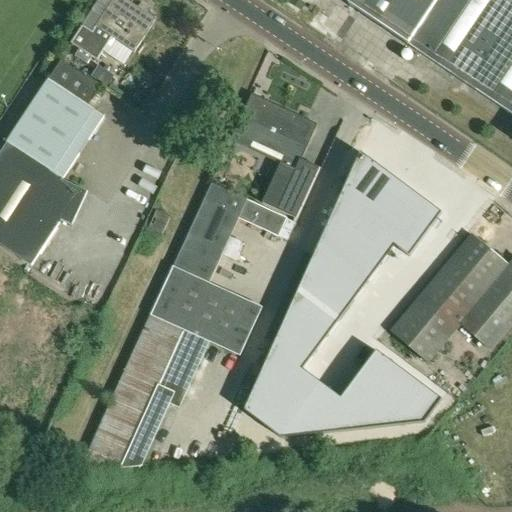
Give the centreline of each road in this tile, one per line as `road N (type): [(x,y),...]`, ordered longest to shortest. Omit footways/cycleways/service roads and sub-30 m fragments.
road 1 (unknown): [(364,91),(197,462)]
road 2 (unclassified): [(511,189),(229,0)]
